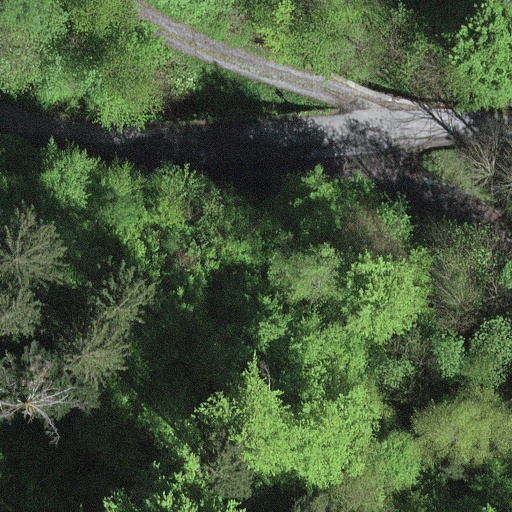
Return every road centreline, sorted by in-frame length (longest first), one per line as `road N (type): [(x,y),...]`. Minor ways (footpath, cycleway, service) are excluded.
road 1 (tertiary): [(511,132),(381,129),(183,149),(0,116)]
road 2 (track): [(381,129),(353,99),(247,59),(130,0)]
road 3 (track): [(381,129),(416,173),(511,234)]
